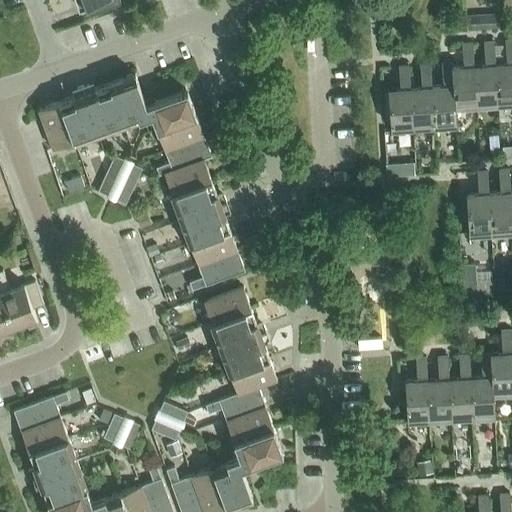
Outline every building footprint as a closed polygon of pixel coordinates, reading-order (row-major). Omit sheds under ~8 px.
[(75,0),(78,7),(86,4),(89,13),(119,2),(118,0),(75,0)] [(499,26),(498,11),(466,13),(467,28),(499,26)] [(511,37),(505,38),(507,60),(495,60),(494,60),(498,106),(511,105),(511,37)] [(494,60),(495,60),(494,39),(483,40),(485,61),(474,62),(472,62),(476,108),(498,106),(494,60)] [(472,62),(474,62),(472,40),(462,41),(463,63),(452,64),(455,109),(456,109),(476,108),(472,62)] [(455,109),(452,64),(452,60),(442,60),(443,82),(432,83),(431,83),(434,128),(457,127),(456,109),(455,109)] [(431,83),(432,83),(430,61),(420,62),(421,84),(410,84),(409,85),(413,130),(434,128),(431,83)] [(409,85),(410,84),(409,63),(399,64),(400,85),(388,86),(391,131),(413,130),(409,85)] [(76,139),(97,131),(138,116),(138,117),(151,112),(168,161),(155,166),(158,174),(164,172),(202,275),(189,280),(191,288),(205,283),(244,269),(203,158),(211,155),(186,87),(145,102),(134,72),(38,108),(52,147),(76,139)] [(107,194),(123,158),(114,154),(97,190),(107,194)] [(413,161),(385,163),(385,175),(414,174),(413,161)] [(125,202),(142,167),(132,162),(116,198),(125,202)] [(511,232),(509,188),(510,188),(509,166),(499,167),(500,189),(489,189),(488,190),(491,234),(511,232)] [(488,190),(489,189),(488,167),(477,168),(479,190),(466,191),(469,236),(491,234),(488,190)] [(80,174),(65,179),(69,190),(84,185),(80,174)] [(463,290),(476,289),(475,261),(462,261),(463,290)] [(0,269),(0,291),(12,325),(25,320),(27,325),(37,322),(35,317),(36,316),(32,307),(43,303),(34,279),(24,283),(23,282),(9,288),(2,268),(0,269)] [(241,466),(282,451),(258,384),(276,378),(243,285),(203,300),(236,391),(218,398),(205,403),(208,411),(221,406),(239,454),(226,459),(226,460),(178,477),(174,464),(165,467),(170,480),(170,481),(181,511),(206,511),(252,495),(241,466)] [(0,333),(0,329),(12,325),(0,291),(0,335),(1,335),(0,333)] [(511,359),(511,349),(511,348),(511,345),(511,327),(500,328),(501,349),(490,350),(493,395),(494,395),(511,394),(511,359)] [(186,336),(175,340),(179,349),(190,345),(186,336)] [(496,417),(494,395),(493,395),(490,350),(480,350),(482,372),(470,373),(469,373),(472,418),(496,417)] [(469,373),(470,373),(469,351),(459,352),(460,374),(449,374),(447,374),(450,419),(472,418),(469,373)] [(447,374),(449,374),(447,353),(437,353),(438,375),(427,375),(426,376),(429,421),(450,419),(447,374)] [(426,376),(427,375),(426,354),(415,355),(417,376),(405,377),(407,422),(429,421),(426,376)] [(97,511),(174,511),(161,476),(160,476),(155,463),(147,466),(152,479),(104,496),(104,495),(91,500),(55,402),(68,397),(65,389),(52,394),(52,393),(13,408),(50,511),(90,511),(97,510),(97,511)] [(183,420),(187,410),(163,399),(159,409),(183,420)] [(112,440),(123,416),(113,411),(103,436),(112,440)] [(175,438),(179,428),(155,418),(150,427),(175,438)] [(131,448),(142,424),(132,419),(121,444),(131,448)] [(177,439),(165,443),(170,455),(181,450),(177,439)] [(510,511),(510,491),(499,492),(500,511),(510,511)] [(489,511),(488,492),(478,493),(478,511),(489,511)]
